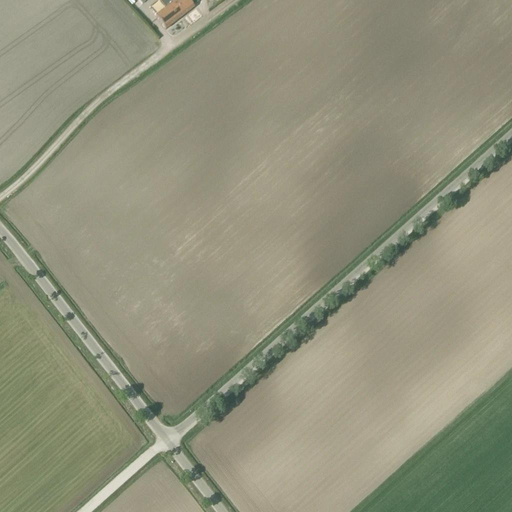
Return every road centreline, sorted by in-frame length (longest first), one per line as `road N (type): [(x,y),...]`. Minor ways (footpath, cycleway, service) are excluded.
road 1 (unclassified): [(166,440),(511,132)]
road 2 (unclassified): [(166,440),(0,219)]
road 3 (unknown): [(0,203),(96,104),(172,47)]
